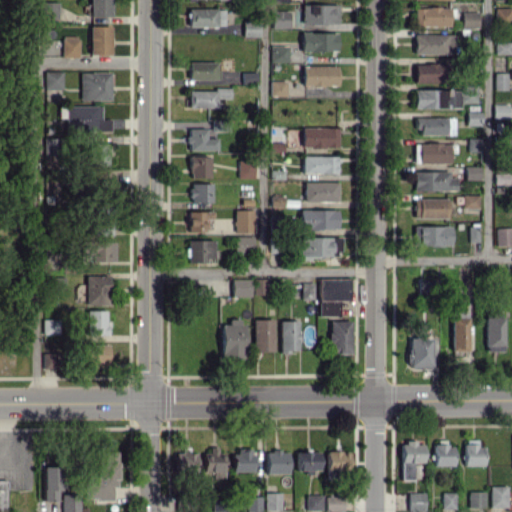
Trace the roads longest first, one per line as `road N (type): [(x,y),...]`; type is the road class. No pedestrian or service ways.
road 1 (tertiary): [(0,401),(511,398)]
road 2 (tertiary): [(149,0),(147,511)]
road 3 (residential): [(374,0),(374,511)]
